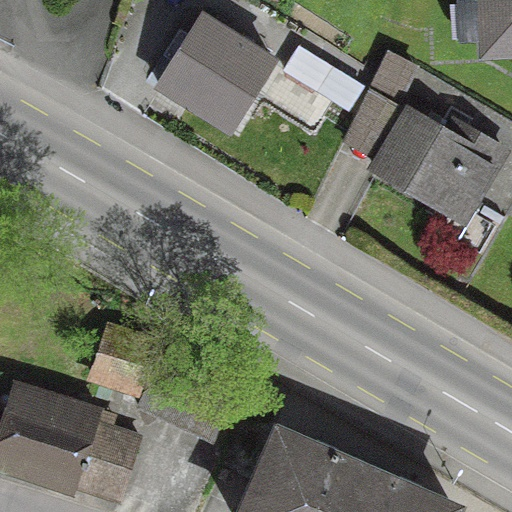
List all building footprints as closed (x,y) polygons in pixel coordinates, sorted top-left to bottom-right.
[(511,0),(479,0),(483,52),(511,50),(511,0)] [(172,63),(157,86),(225,130),(267,63),(199,20),(187,39),(175,31),(160,55),(172,63)] [(337,76),(294,49),(280,71),(322,98),(337,76)] [(385,53),(366,92),(392,105),(411,66),(385,53)] [(464,210),(498,152),(451,124),(444,136),(405,113),(372,170),(435,207),(441,196),(464,210)] [(136,390),(150,348),(102,331),(88,374),(136,390)] [(160,353),(134,408),(207,442),(233,387),(160,353)] [(136,439),(6,396),(0,413),(0,463),(115,501),(136,439)] [(448,511),(449,510),(392,485),(395,478),(333,451),(332,453),(328,451),(326,456),(275,433),(240,511),(448,511)]
